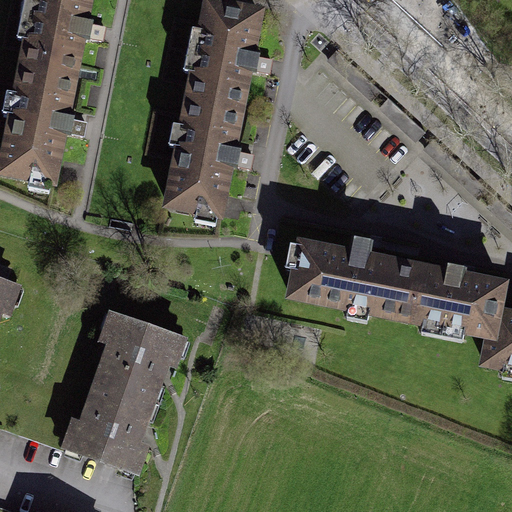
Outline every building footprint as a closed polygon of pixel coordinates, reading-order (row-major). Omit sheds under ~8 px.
[(110,0),(35,0),(25,74),(98,85),(106,35),(110,0)] [(265,3),(245,0),(178,0),(165,101),(251,112),(265,3)] [(98,85),(25,74),(10,177),(83,188),(89,150),(98,85)] [(251,112),(165,101),(151,211),(236,222),(251,112)] [(289,300),(389,320),(405,245),(305,225),(289,300)] [(505,266),(405,245),(389,320),(490,341),(496,309),(505,266)] [(24,297),(0,288),(0,361),(1,362),(24,297)] [(490,341),(483,371),(511,377),(511,312),(496,309),(490,341)] [(181,350),(104,324),(83,386),(161,411),(181,350)] [(83,386),(62,449),(140,475),(161,411),(83,386)]
